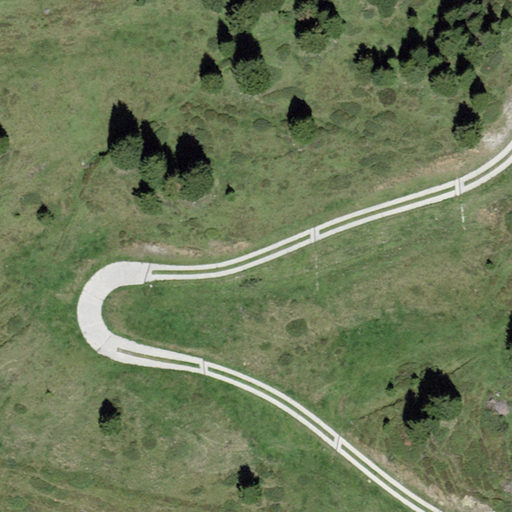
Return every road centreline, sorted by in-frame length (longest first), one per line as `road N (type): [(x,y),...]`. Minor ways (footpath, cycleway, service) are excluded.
road 1 (track): [(511,151),(506,161),(212,271),(100,277),(91,311),(99,334),(118,351),(205,367),(315,419)]
road 2 (track): [(315,419),(386,483),(437,511)]
